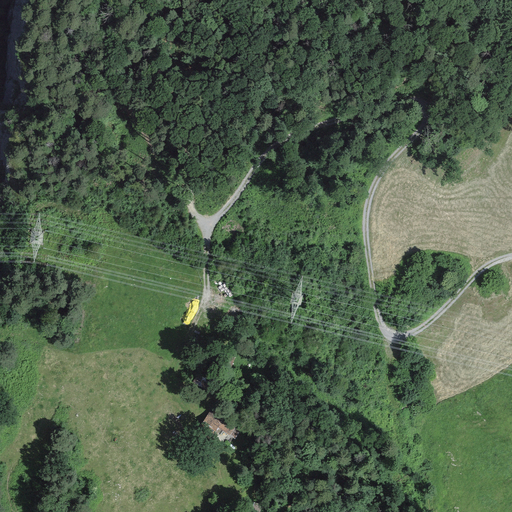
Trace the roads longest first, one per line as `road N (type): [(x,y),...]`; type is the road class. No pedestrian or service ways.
road 1 (track): [(511,256),(483,268),(415,333),(390,337),(379,318),(364,216),(374,179),(423,127),(428,113),(414,100),(286,137),(203,232),(87,0)]
road 2 (track): [(163,0),(189,208)]
road 3 (track): [(203,232),(212,290),(184,368)]
road 4 (track): [(390,337),(398,464)]
